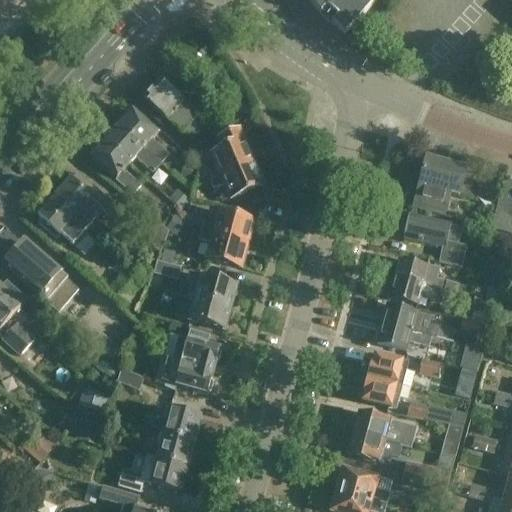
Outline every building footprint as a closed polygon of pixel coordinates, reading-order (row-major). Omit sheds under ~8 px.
[(308,0),(321,17),(322,18),(334,28),(345,38),(377,0),(308,0)] [(162,82),(144,102),(182,136),(184,133),(193,141),(208,124),(210,126),(218,117),(203,103),(195,112),(162,82)] [(162,167),(170,157),(153,142),(159,135),(134,113),(120,129),(162,167)] [(154,176),(162,167),(120,129),(106,144),(131,167),(136,161),(154,176)] [(240,131),(237,132),(218,141),(222,151),(211,156),(220,178),(221,180),(252,167),(242,144),(245,143),(240,131)] [(125,174),(131,167),(106,144),(93,160),(116,180),(115,182),(133,198),(142,188),(125,174)] [(453,221),(459,199),(469,201),(475,179),(464,177),(466,173),(426,162),(413,210),(453,221)] [(220,178),(209,182),(214,193),(223,189),(226,190),(231,201),(264,187),(259,176),(256,177),(252,167),(221,180),(220,178)] [(190,183),(193,172),(181,169),(179,181),(190,183)] [(96,236),(109,221),(115,214),(79,182),(76,185),(72,182),(55,200),(96,236)] [(511,184),(503,183),(492,232),(511,237),(511,184)] [(177,192),(169,201),(182,213),(190,204),(177,192)] [(274,192),(271,202),(283,205),(285,195),(274,192)] [(81,253),(96,236),(55,200),(39,218),(43,222),(40,226),(58,242),(62,236),(81,253)] [(203,226),(201,235),(245,247),(248,234),(251,235),(254,223),(219,213),(215,226),(212,228),(203,226)] [(169,235),(147,216),(132,233),(160,257),(169,235)] [(182,238),(185,224),(186,221),(178,216),(169,229),(182,238)] [(439,265),(462,270),(467,249),(458,247),(462,232),(411,219),(404,242),(442,252),(439,265)] [(180,245),(190,248),(194,234),(184,231),(180,245)] [(206,260),(238,269),(242,270),(245,258),(242,257),(245,247),(201,235),(198,243),(207,246),(209,249),(206,260)] [(508,248),(510,242),(506,237),(499,235),(493,238),(492,244),(495,249),(502,251),(508,248)] [(4,269),(58,316),(79,292),(25,245),(4,269)] [(394,281),(444,295),(457,297),(460,286),(438,280),(440,271),(429,268),(428,268),(400,261),(394,281)] [(152,271),(143,263),(135,271),(145,279),(152,271)] [(181,270),(157,264),(154,276),(178,283),(181,270)] [(143,282),(127,268),(106,293),(122,307),(143,282)] [(189,298),(195,300),(231,310),(237,287),(189,274),(186,286),(192,288),(189,298)] [(441,305),(444,295),(394,281),(388,302),(418,310),(420,301),(441,305)] [(0,311),(32,341),(41,330),(20,312),(26,305),(7,287),(3,291),(0,288),(0,311)] [(488,290),(486,301),(491,303),(497,304),(500,292),(488,290)] [(225,333),(231,310),(195,300),(192,311),(181,308),(177,320),(225,333)] [(489,315),(491,303),(486,301),(475,300),(473,313),(489,315)] [(387,306),(382,326),(432,340),(447,344),(450,333),(414,323),(417,314),(387,306)] [(0,340),(21,360),(36,344),(32,341),(0,311),(0,340)] [(484,351),(487,341),(490,328),(466,323),(463,334),(478,338),(475,349),(484,351)] [(429,350),(432,340),(382,326),(376,346),(405,354),(408,344),(429,350)] [(174,357),(172,362),(213,373),(214,373),(216,365),(217,364),(221,363),(223,356),(220,353),(221,351),(206,347),(209,337),(190,332),(187,342),(178,340),(174,354),(184,357),(183,359),(174,357)] [(110,363),(120,351),(101,335),(91,347),(110,363)] [(506,360),(509,348),(488,343),(485,354),(506,360)] [(81,360),(96,371),(103,361),(88,350),(81,360)] [(368,379),(369,379),(398,386),(411,390),(415,376),(406,373),(408,365),(375,356),(373,364),(372,363),(371,367),(367,369),(365,376),(368,379)] [(162,359),(154,386),(174,391),(175,387),(195,393),(195,392),(208,396),(209,393),(212,392),(214,385),(212,382),(212,381),(214,373),(213,373),(172,362),(162,359)] [(441,365),(441,367),(421,363),(418,376),(438,380),(453,384),(457,370),(441,365)] [(120,369),(116,383),(139,392),(145,380),(120,369)] [(411,390),(398,386),(369,379),(368,379),(367,382),(363,383),(361,390),(364,394),(363,396),(364,396),(362,403),(396,412),(399,399),(408,401),(411,390)] [(93,393),(87,411),(108,418),(114,399),(93,393)] [(507,398),(496,396),(494,406),(504,408),(507,398)] [(426,424),(449,429),(462,432),(466,418),(429,409),(410,405),(407,419),(426,424)] [(163,438),(194,446),(201,418),(170,410),(163,438)] [(358,414),(352,436),(384,445),(384,444),(402,449),(411,451),(417,430),(358,414)] [(460,441),(462,432),(449,429),(441,458),(455,459),(460,441)] [(79,430),(75,442),(99,449),(102,437),(79,430)] [(39,464),(54,449),(39,434),(24,449),(39,464)] [(384,444),(384,445),(352,436),(346,458),(380,467),(381,463),(390,466),(392,459),(399,461),(402,449),(384,444)] [(187,471),(194,446),(163,438),(156,462),(187,471)] [(485,442),(475,440),(472,449),(483,452),(485,442)] [(493,455),(495,450),(496,445),(485,442),(483,452),(493,455)] [(511,479),(511,455),(506,454),(500,477),(509,479),(511,479)] [(141,481),(140,484),(144,485),(149,486),(159,489),(158,491),(175,496),(175,494),(180,495),(187,471),(156,462),(146,459),(141,481)] [(404,465),(401,476),(428,482),(448,487),(450,476),(404,465)] [(52,489),(55,476),(34,472),(15,511),(16,511),(27,511),(38,493),(52,489)] [(340,485),(337,494),(387,507),(390,496),(389,496),(392,485),(377,481),(378,478),(358,473),(357,475),(343,472),(343,473),(339,472),(336,484),(340,485)] [(122,475),(118,489),(141,495),(144,485),(140,484),(141,481),(122,475)] [(428,482),(401,476),(398,489),(445,500),(448,487),(428,482)] [(511,479),(509,479),(502,502),(511,505),(511,479)] [(483,491),(473,488),(470,498),(480,501),(483,491)] [(102,489),(98,503),(122,510),(121,511),(138,511),(137,511),(140,500),(102,489)] [(490,503),(491,499),(493,493),(483,491),(480,501),(490,503)] [(385,511),(387,507),(337,494),(335,502),(331,501),(328,511),(385,511)] [(511,511),(511,505),(502,502),(499,511),(511,511)]
